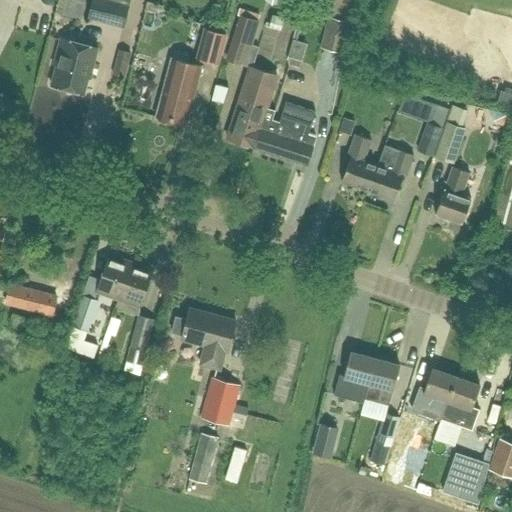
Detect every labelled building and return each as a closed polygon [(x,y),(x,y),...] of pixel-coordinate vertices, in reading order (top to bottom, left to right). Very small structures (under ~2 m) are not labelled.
[(122,26),(128,5),(129,5),(129,0),(91,0),(88,18),(122,26)] [(349,21),(345,20),(349,0),(333,0),(329,16),(328,16),(320,47),(341,52),(349,21)] [(235,64),(239,65),(245,43),(250,45),(258,21),(240,15),(220,77),(230,80),(235,64)] [(204,28),(196,57),(217,63),(225,34),(204,28)] [(83,93),(88,77),(89,78),(97,47),(60,38),(53,64),(56,65),(50,85),(83,93)] [(112,74),(124,77),(130,53),(118,50),(112,74)] [(200,66),(171,58),(157,115),(185,122),(200,66)] [(251,68),(228,139),(306,164),(315,135),(308,132),(314,110),(285,101),(279,121),(271,119),(271,120),(274,110),(265,107),(275,75),(251,68)] [(131,86),(131,115),(143,115),(144,86),(131,86)] [(465,128),(461,126),(467,109),(452,104),(446,120),(434,156),(453,163),(465,128)] [(338,130),(350,135),(355,121),(343,117),(338,130)] [(432,156),(442,127),(426,121),(416,150),(432,156)] [(367,190),(376,164),(363,159),(371,139),(354,133),(347,155),(349,155),(340,181),(367,190)] [(376,164),(367,190),(394,199),(403,174),(405,175),(413,154),(397,149),(385,144),(378,164),(376,164)] [(461,194),(469,172),(451,166),(435,213),(462,223),(471,197),(461,194)] [(14,244),(17,233),(5,229),(2,241),(14,244)] [(118,297),(129,263),(108,255),(96,289),(118,297)] [(129,263),(118,297),(140,304),(151,271),(129,263)] [(53,314),(59,295),(10,281),(5,300),(53,314)] [(71,325),(87,331),(98,300),(95,298),(96,293),(94,292),(95,289),(84,285),(80,294),(81,294),(71,325)] [(139,308),(116,300),(114,307),(137,315),(123,369),(139,374),(154,318),(138,314),(139,308)] [(199,363),(219,369),(224,351),(227,351),(235,320),(189,308),(181,339),(204,345),(199,363)] [(83,340),(86,331),(75,326),(67,347),(92,356),(97,345),(83,340)] [(366,381),(372,356),(348,350),(341,374),(337,372),(331,393),(360,401),(362,397),(366,381)] [(372,356),(366,381),(362,397),(386,404),(390,388),(397,363),(372,356)] [(432,396),(445,400),(454,375),(429,367),(421,391),(418,390),(413,406),(425,410),(432,396)] [(445,400),(446,401),(440,418),(471,429),(478,408),(471,405),(478,384),(454,375),(445,400)] [(229,425),(233,407),(240,384),(211,377),(200,417),(229,425)] [(370,461),(383,465),(399,417),(399,416),(383,412),(375,442),(370,461)] [(322,419),(315,450),(331,453),(337,423),(322,419)] [(206,483),(218,436),(200,432),(189,478),(206,483)] [(464,435),(458,471),(473,474),(480,438),(464,435)] [(511,476),(511,442),(499,438),(489,469),(511,476)] [(402,467),(407,457),(395,450),(390,460),(402,467)]
